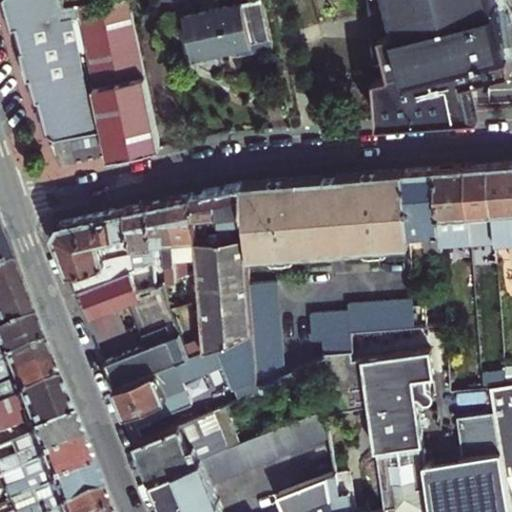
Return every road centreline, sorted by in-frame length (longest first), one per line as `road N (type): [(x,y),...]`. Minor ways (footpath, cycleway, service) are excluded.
road 1 (residential): [(13,210),(227,163),(511,140)]
road 2 (tertiary): [(13,210),(135,511)]
